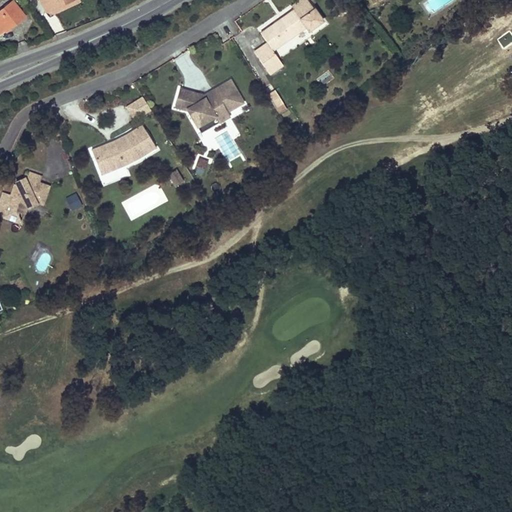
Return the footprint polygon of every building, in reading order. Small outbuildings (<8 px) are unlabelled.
[(39,0),(45,12),(53,9),(62,4),(72,0),(39,0)] [(293,11),(259,33),(266,43),(252,52),(267,74),(280,65),(271,51),(304,28),(307,32),(320,22),(304,0),(300,0),(290,7),(293,11)] [(12,2),(0,11),(0,33),(5,29),(7,31),(24,17),(12,2)] [(62,4),(53,9),(55,14),(64,10),(62,4)] [(187,112),(196,128),(214,118),(217,124),(229,118),(226,113),(241,103),(228,82),(215,90),(217,93),(213,96),(215,98),(205,104),(201,99),(200,96),(179,90),(174,108),(187,112)] [(286,109),(273,89),(265,93),(278,115),(286,109)] [(215,90),(201,99),(205,104),(215,98),(213,96),(217,93),(215,90)] [(142,98),(130,105),(138,119),(150,112),(142,98)] [(233,117),(249,108),(246,102),(230,111),(233,117)] [(134,122),(138,119),(130,105),(125,108),(134,122)] [(214,118),(196,128),(200,135),(217,124),(214,118)] [(100,151),(93,154),(96,161),(106,157),(111,171),(125,166),(123,161),(133,156),(144,150),(146,154),(156,148),(142,125),(132,131),(134,135),(128,139),(125,135),(111,141),(113,144),(109,146),(107,143),(99,147),(100,151)] [(123,161),(125,166),(137,160),(146,154),(144,150),(133,156),(123,161)] [(206,168),(209,160),(199,156),(195,164),(206,168)] [(106,157),(96,161),(101,175),(111,171),(106,157)] [(181,182),(174,170),(166,175),(174,187),(181,182)] [(31,172),(28,179),(41,184),(43,177),(31,172)] [(26,183),(19,186),(15,185),(10,196),(2,193),(0,197),(0,218),(14,224),(18,212),(21,212),(25,210),(27,206),(35,202),(40,204),(44,202),(48,191),(46,186),(41,184),(28,179),(27,183),(26,183)] [(66,198),(72,208),(78,204),(73,195),(66,198)]
